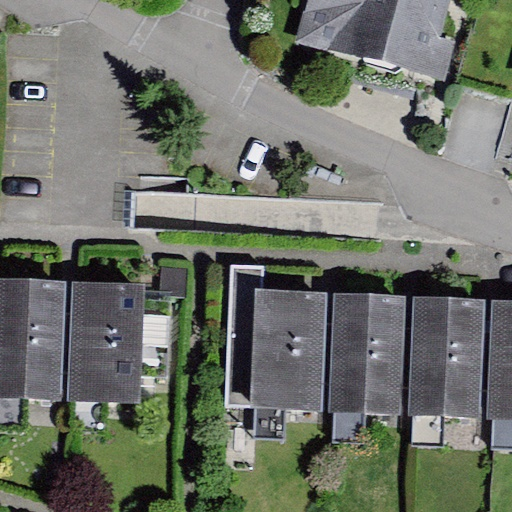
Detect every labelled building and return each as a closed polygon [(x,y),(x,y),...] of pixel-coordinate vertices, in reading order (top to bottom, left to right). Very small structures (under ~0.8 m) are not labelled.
[(473,0),(324,0),(311,54),(378,71),(451,89),(473,0)] [(328,299),(266,298),(266,269),(230,268),(226,411),(252,412),(252,418),(255,418),(254,445),(288,446),(287,421),(324,422),(327,324),(328,299)] [(66,289),(0,286),(0,432),(24,434),(25,407),(62,408),(66,289)] [(146,292),(73,289),(68,410),(76,410),(75,438),(107,439),(108,411),(141,413),(142,381),(168,382),(171,304),(145,304),(146,292)] [(406,303),(335,300),(330,421),(334,421),(333,447),(365,448),(365,422),(402,423),(406,331),(406,303)] [(454,302),(419,300),(414,415),(481,418),(486,304),(454,302)] [(511,302),(495,303),(493,418),(511,418),(511,302)]
